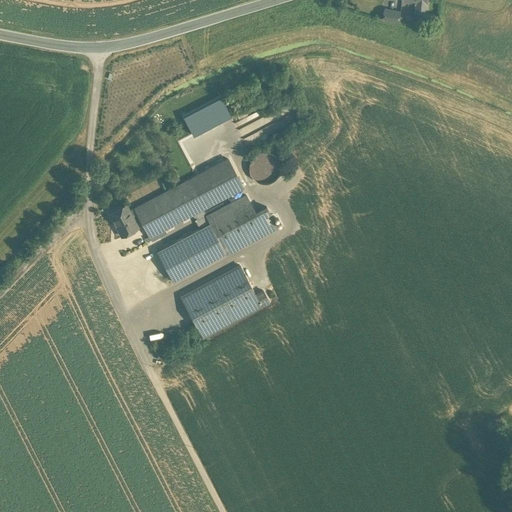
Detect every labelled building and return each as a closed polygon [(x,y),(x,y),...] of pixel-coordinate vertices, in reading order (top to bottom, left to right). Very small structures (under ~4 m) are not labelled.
[(428,0),(402,0),(416,2),(416,11),(427,13),(428,3),(428,0)] [(401,11),(385,7),(383,19),(399,22),(401,11)] [(225,96),(184,114),(193,134),(234,116),(225,96)] [(280,173),(281,167),(279,161),(276,156),(271,152),(264,151),(258,153),(253,156),(250,161),(249,168),(250,174),(253,179),(259,182),(265,183),(271,182),(276,179),(280,173)] [(134,208),(139,217),(149,236),(192,214),(198,211),(243,187),(228,158),(134,208)] [(175,171),(169,173),(175,184),(180,181),(175,171)] [(246,195),(206,216),(210,223),(226,254),(277,227),(266,206),(255,212),(246,195)] [(125,204),(109,213),(121,236),(137,227),(133,220),(139,217),(134,208),(129,211),(125,204)] [(199,228),(157,251),(173,282),(226,254),(210,223),(206,216),(203,210),(199,212),(198,211),(192,214),(199,228)] [(239,264),(181,296),(203,337),(269,302),(263,290),(255,294),(239,264)]
